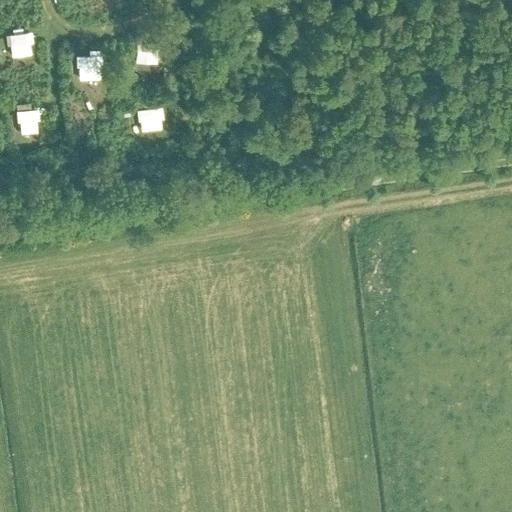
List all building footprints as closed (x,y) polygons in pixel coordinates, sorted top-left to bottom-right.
[(1,31),(2,51),(27,49),(26,29),(1,31)] [(130,60),(157,60),(158,40),(130,39),(130,60)] [(66,53),(69,77),(96,75),(94,50),(66,53)] [(129,107),(130,118),(151,117),(151,106),(129,107)] [(10,109),(11,133),(28,132),(27,108),(10,109)] [(147,118),(133,120),(135,132),(149,130),(147,118)]
